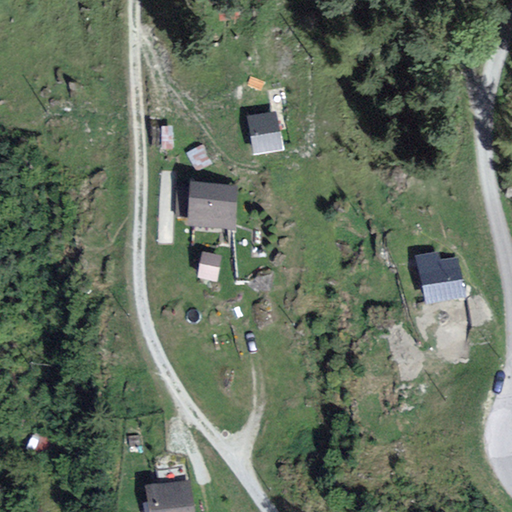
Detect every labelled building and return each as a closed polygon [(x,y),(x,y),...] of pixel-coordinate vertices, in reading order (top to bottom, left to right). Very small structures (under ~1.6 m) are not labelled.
[(278,119),(251,123),(256,157),(284,153),(278,119)] [(172,129),(154,130),(155,153),(173,152),(172,129)] [(202,146),(186,156),(197,174),(213,164),(202,146)] [(240,194),(194,189),(190,228),(235,233),(240,194)] [(226,262),(206,257),(200,282),(220,287),(226,262)] [(439,257),(420,262),(432,306),(467,296),(457,261),(441,266),(439,257)] [(198,511),(193,484),(149,492),(152,511),(198,511)]
